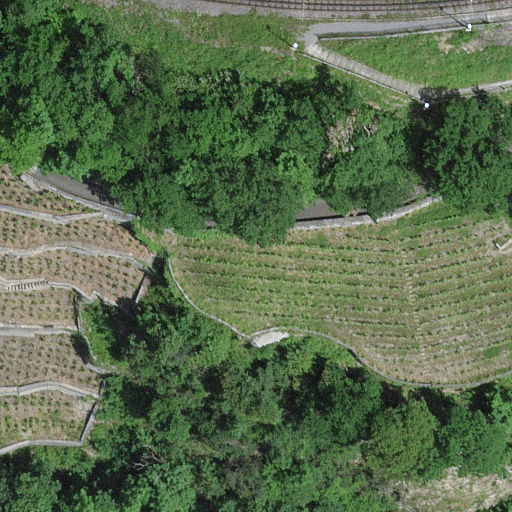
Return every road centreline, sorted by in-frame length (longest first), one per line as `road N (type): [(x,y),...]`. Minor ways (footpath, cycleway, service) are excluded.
road 1 (track): [(511,145),(375,201),(157,203),(50,158),(0,127)]
road 2 (track): [(511,84),(434,97),(314,49),(303,32),(511,13)]
